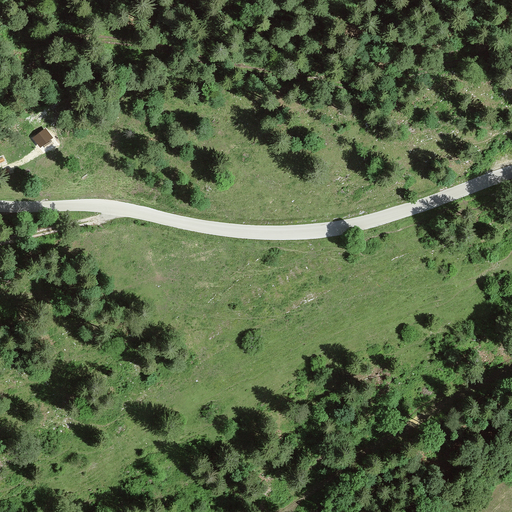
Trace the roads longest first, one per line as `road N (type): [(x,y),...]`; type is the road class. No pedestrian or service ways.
road 1 (unclassified): [(511,174),(344,229),(301,232),(229,229),(101,206),(0,205)]
road 2 (track): [(286,511),(435,411),(511,370)]
